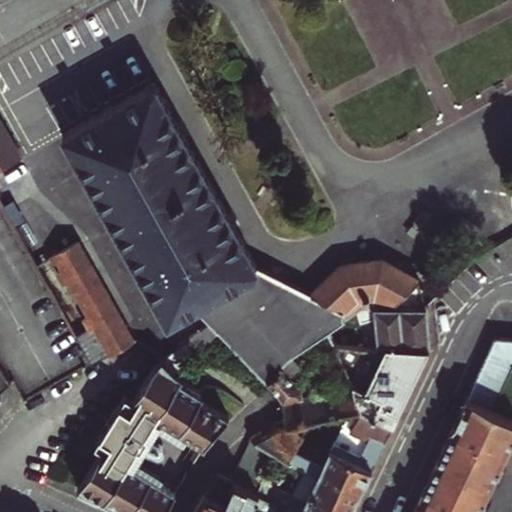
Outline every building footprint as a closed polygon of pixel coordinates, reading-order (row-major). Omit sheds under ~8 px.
[(49,124),(97,209),(162,321),(194,303),(248,257),(143,71),(49,124)] [(0,125),(0,165),(17,156),(0,125)] [(92,361),(132,339),(72,231),(41,248),(46,258),(51,255),(56,264),(51,267),(57,280),(63,277),(80,309),(75,312),(84,328),(76,333),(92,361)] [(376,250),(335,253),(302,283),(353,308),(362,301),(375,302),(426,306),(419,279),(426,272),(376,250)] [(56,264),(51,255),(46,258),(51,267),(56,264)] [(353,308),(302,283),(248,257),(194,303),(207,315),(219,329),(267,378),(292,352),(298,349),(327,327),(341,317),(353,308)] [(80,309),(63,277),(57,280),(75,312),(80,309)] [(375,302),(362,301),(353,308),(341,317),(327,327),(334,341),(379,346),(379,341),(430,345),(428,325),(426,306),(375,302)] [(219,329),(207,315),(164,356),(175,369),(219,329)] [(298,349),(301,352),(303,355),(317,345),(323,353),(336,345),(334,341),(327,327),(298,349)] [(487,353),(511,364),(511,346),(511,336),(495,336),(487,353)] [(408,391),(430,345),(379,341),(379,346),(334,341),(336,345),(350,374),(354,381),(358,405),(361,406),(393,422),(408,391)] [(302,386),(299,382),(290,372),(301,362),(296,356),(301,352),(298,349),(292,352),(267,378),(270,381),(274,386),(279,392),(283,397),(303,393),(302,386)] [(487,353),(480,367),(506,379),(511,366),(511,365),(511,364),(487,353)] [(134,511),(162,511),(176,491),(155,478),(158,474),(133,459),(140,448),(152,455),(154,456),(156,455),(158,455),(159,453),(161,451),(161,449),(161,447),(159,444),(147,436),(158,418),(181,433),(184,429),(206,443),(215,427),(230,415),(201,397),(203,393),(178,377),(181,372),(175,369),(164,356),(152,368),(133,397),(126,392),(95,442),(103,446),(77,486),(117,504),(134,511)] [(290,372),(299,382),(309,372),(301,362),(290,372)] [(12,381),(0,363),(0,389),(1,391),(12,381)] [(480,367),(473,381),(499,394),(506,379),(480,367)] [(336,386),(340,409),(351,406),(358,405),(354,381),(350,374),(346,376),(347,383),(336,386)] [(499,394),(473,381),(467,396),(492,408),(499,394)] [(336,386),(303,393),(283,397),(286,416),(287,420),(291,419),(320,413),(340,409),(336,386)] [(476,511),(511,437),(511,417),(492,408),(467,396),(459,412),(446,440),(430,475),(412,511),(476,511)] [(393,422),(361,406),(358,405),(351,406),(327,456),(316,450),(313,455),(295,446),(304,428),(291,419),(287,420),(286,416),(265,428),(251,436),(252,436),(244,453),(270,465),(278,451),(298,462),(305,466),(308,461),(314,464),(312,469),(319,473),(318,476),(329,480),(332,473),(363,487),(373,466),(376,458),(385,440),(393,422)] [(244,453),(238,465),(264,478),(270,465),(244,453)] [(258,491),(300,511),(318,476),(319,473),(312,469),(314,464),(308,461),(305,466),(298,462),(296,467),(297,473),(301,475),(293,492),(264,478),(258,491)] [(264,478),(238,465),(232,478),(247,486),(258,491),(264,478)] [(235,511),(247,486),(232,478),(218,472),(192,511),(235,511)] [(350,511),(358,496),(363,487),(332,473),(329,480),(318,476),(300,511),(301,511),(350,511)] [(251,511),(255,503),(253,502),(258,491),(247,486),(235,511),(251,511)] [(301,511),(300,511),(258,491),(253,502),(255,503),(270,511),(269,511),(301,511)]
